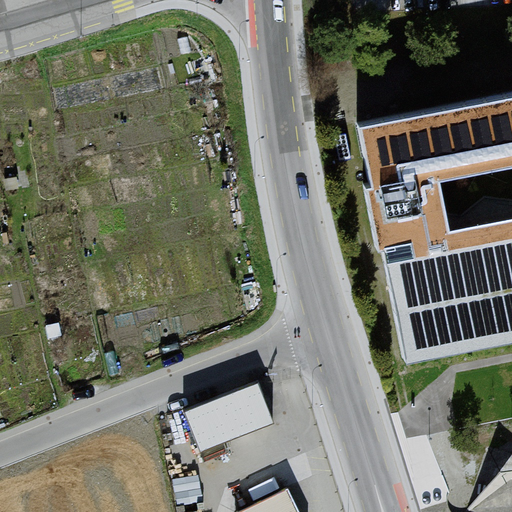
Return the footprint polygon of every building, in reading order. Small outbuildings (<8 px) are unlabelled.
[(511,149),(359,180),(393,353),(511,329),(511,149)] [(16,175),(3,176),(4,189),(17,187),(16,175)] [(58,321),(45,324),(48,336),(61,333),(58,321)] [(196,444),(268,417),(254,380),(182,407),(196,444)] [(475,506),(493,511),(511,511),(511,450),(495,445),(475,506)] [(298,511),(286,486),(233,511),(298,511)]
